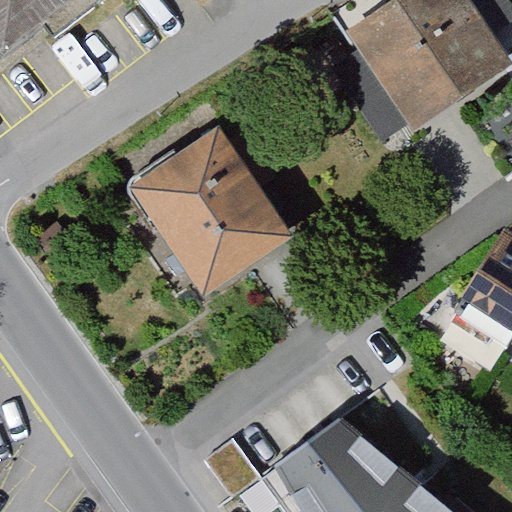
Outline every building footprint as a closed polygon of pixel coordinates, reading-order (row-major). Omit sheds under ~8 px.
[(0,0),(0,56),(71,0),(0,0)] [(465,0),(383,0),(343,27),(413,132),(511,67),(465,0)] [(214,119),(123,180),(199,293),(290,232),(214,119)] [(511,239),(495,229),(452,294),(509,331),(511,326),(511,239)] [(457,511),(410,472),(344,416),(264,478),(291,511),(457,511)]
